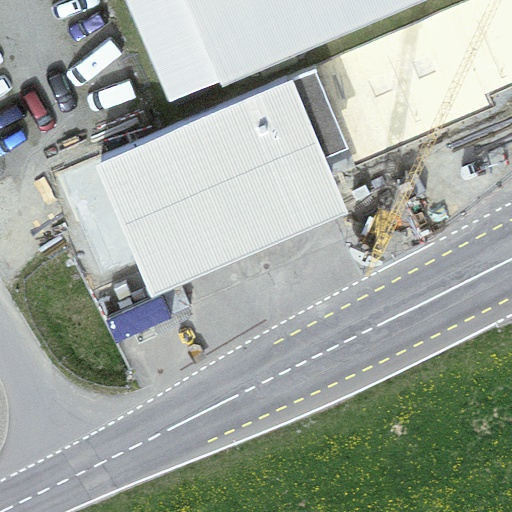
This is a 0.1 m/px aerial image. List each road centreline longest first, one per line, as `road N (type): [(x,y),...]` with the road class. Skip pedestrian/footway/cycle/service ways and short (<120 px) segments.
road 1 (tertiary): [(511,256),(66,480)]
road 2 (residential): [(66,480),(0,364)]
